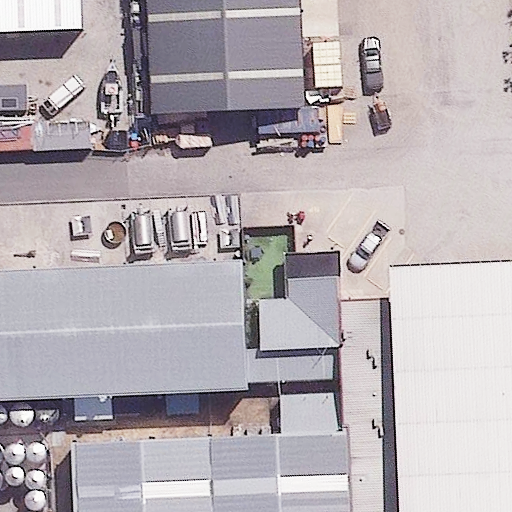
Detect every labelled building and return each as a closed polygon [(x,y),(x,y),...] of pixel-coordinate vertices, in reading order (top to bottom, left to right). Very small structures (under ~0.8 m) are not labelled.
[(79,0),(0,0),(0,32),(81,31),(79,0)] [(297,0),(147,0),(153,115),(303,108),(297,0)] [(511,511),(511,190),(380,197),(395,511),(511,511)] [(0,255),(0,388),(309,373),(303,241),(0,255)] [(337,511),(335,439),(57,449),(58,511),(337,511)]
